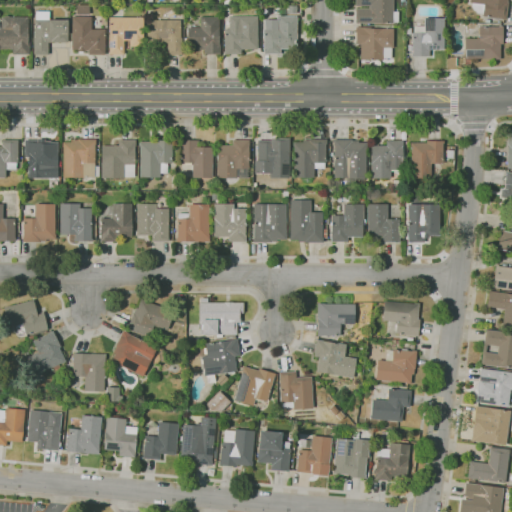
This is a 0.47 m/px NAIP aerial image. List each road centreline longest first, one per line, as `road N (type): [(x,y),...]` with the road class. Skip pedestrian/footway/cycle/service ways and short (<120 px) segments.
road 1 (secondary): [(511,95),(0,97)]
road 2 (residential): [(460,277),(0,274)]
road 3 (residential): [(478,96),(426,511)]
road 4 (residential): [(373,511),(0,478)]
